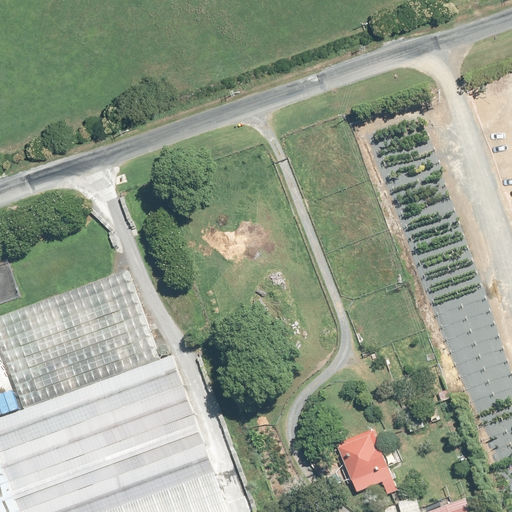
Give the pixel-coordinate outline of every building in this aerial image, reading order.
[(130,271),(0,319),(0,337),(27,411),(0,420),(0,511),(232,511),(175,356),(163,360),(130,271)] [(424,420),(410,425),(413,433),(427,428),(424,420)] [(352,446),(344,449),(362,493),(386,483),(391,495),(401,491),(392,467),(401,463),(397,451),(387,455),(378,430),(350,440),(352,446)] [(422,511),(419,499),(401,503),(403,511),(422,511)] [(476,511),(472,501),(441,511),(476,511)]
